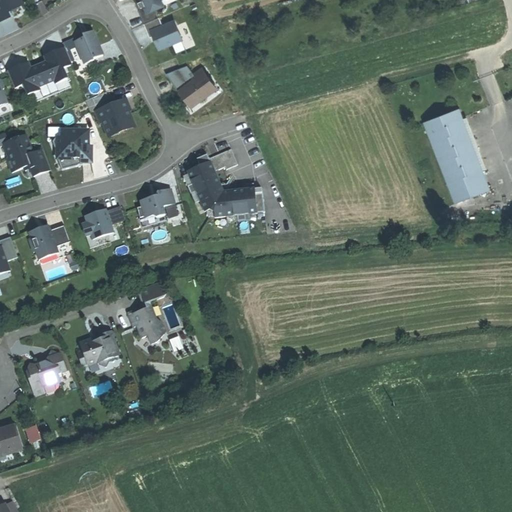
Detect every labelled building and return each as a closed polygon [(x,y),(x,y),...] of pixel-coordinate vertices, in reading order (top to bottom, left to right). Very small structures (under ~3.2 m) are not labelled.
[(0,0),(0,19),(1,21),(13,15),(11,12),(15,10),(19,8),(19,6),(15,0),(0,0)] [(136,0),(140,7),(141,9),(138,10),(144,23),(158,17),(155,10),(164,6),(161,0),(136,0)] [(159,17),(158,17),(144,23),(150,37),(154,35),(156,39),(160,48),(182,39),(175,21),(163,26),(159,17)] [(83,39),(75,42),(84,64),(94,60),(93,59),(103,55),(93,32),(88,34),(89,36),(83,39)] [(47,62),(39,65),(46,84),(54,81),(55,84),(67,79),(63,69),(72,65),(65,48),(51,54),(52,57),(46,60),(47,62)] [(97,67),(94,60),(84,64),(87,71),(97,67)] [(24,85),(28,95),(40,91),(38,88),(46,84),(39,65),(31,69),(30,67),(23,69),(22,66),(7,72),(14,89),(24,85)] [(204,70),(177,90),(191,108),(217,89),(204,70)] [(71,87),(67,79),(55,84),(54,81),(46,84),(51,95),(71,87)] [(32,103),(51,95),(46,84),(38,88),(40,91),(28,95),(32,103)] [(106,92),(85,101),(91,114),(98,111),(112,106),(106,92)] [(124,101),(112,106),(98,111),(108,133),(116,130),(115,127),(121,125),(132,120),(124,101)] [(460,108),(425,121),(449,182),(483,169),(460,108)] [(84,137),(84,130),(62,130),(62,137),(56,137),(53,142),(55,148),(57,148),(58,159),(62,170),(73,168),(83,165),(83,162),(92,162),(92,147),(88,147),(88,137),(84,137)] [(26,136),(5,144),(10,158),(7,160),(12,173),(24,168),(30,166),(31,169),(34,176),(50,170),(43,150),(33,154),(26,136)] [(0,155),(2,161),(7,160),(10,158),(5,144),(0,145),(0,155)] [(231,149),(209,159),(213,166),(216,164),(219,170),(225,167),(226,170),(238,165),(231,149)] [(224,192),(215,171),(213,166),(209,159),(199,163),(198,163),(200,167),(188,172),(206,212),(210,210),(214,213),(215,217),(257,213),(265,212),(262,188),(250,189),(245,190),(224,192)] [(483,169),(449,182),(457,202),(491,189),(483,169)] [(205,213),(206,212),(188,172),(187,172),(205,213)] [(151,199),(141,201),(142,207),(138,208),(140,218),(145,217),(146,218),(154,216),(157,218),(165,215),(163,207),(175,204),(171,189),(158,193),(158,195),(159,196),(151,199)] [(94,214),(86,217),(88,223),(83,225),(87,236),(91,235),(93,240),(104,236),(113,233),(107,212),(98,215),(97,213),(94,214)] [(38,230),(29,233),(31,239),(29,240),(34,253),(36,252),(39,260),(58,253),(56,247),(70,242),(65,226),(50,231),(49,226),(38,230)] [(107,243),(104,236),(93,240),(91,235),(87,236),(90,248),(107,243)] [(0,248),(0,272),(1,272),(2,274),(10,271),(6,261),(18,257),(11,238),(0,241),(0,245),(1,248),(0,248)] [(151,345),(157,343),(165,332),(163,325),(151,316),(149,312),(152,311),(149,302),(163,298),(167,293),(163,282),(140,290),(142,298),(145,304),(139,306),(141,311),(138,315),(129,318),(132,327),(136,326),(141,338),(148,336),(151,345)] [(119,355),(111,331),(99,336),(100,340),(91,343),(90,339),(79,343),(81,348),(76,350),(81,366),(87,364),(88,366),(98,363),(99,365),(105,368),(109,362),(108,359),(119,355)] [(29,375),(31,379),(27,380),(33,396),(43,393),(41,387),(58,381),(56,375),(66,372),(60,355),(51,350),(45,364),(43,368),(39,367),(28,370),(29,375)] [(0,455),(22,449),(15,425),(0,429),(0,455)] [(36,426),(27,429),(31,442),(41,439),(39,433),(36,426)] [(8,511),(18,511),(13,502),(5,506),(8,511)]
